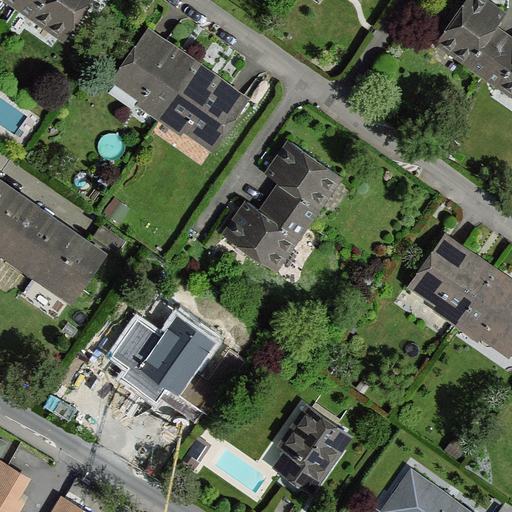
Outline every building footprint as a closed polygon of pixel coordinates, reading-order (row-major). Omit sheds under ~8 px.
[(0,0),(56,39),(83,0),(0,0)] [(511,101),(511,36),(495,26),(503,14),(482,0),(461,0),(430,47),(511,101)] [(141,29),(104,80),(207,154),(244,103),(141,29)] [(281,147),(221,237),(277,273),(337,183),(281,147)] [(107,252),(0,178),(0,249),(74,300),(107,252)] [(511,285),(444,239),(410,287),(511,356),(511,285)] [(179,306),(136,365),(182,399),(225,340),(179,306)] [(316,410),(278,467),(318,494),(356,437),(316,410)] [(0,511),(17,511),(36,480),(0,460),(0,511)] [(479,511),(416,468),(384,511),(479,511)] [(89,511),(61,495),(50,511),(89,511)]
